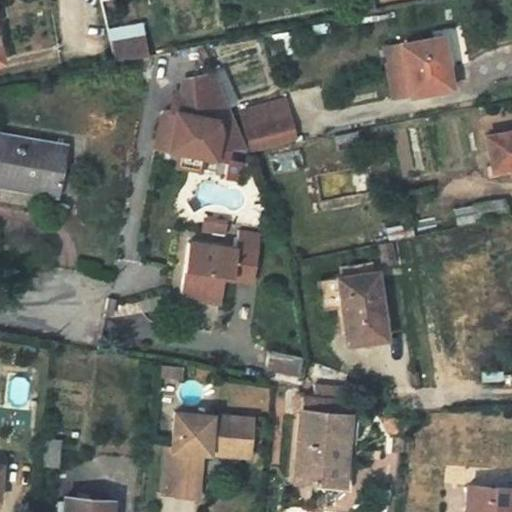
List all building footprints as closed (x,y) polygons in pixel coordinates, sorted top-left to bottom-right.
[(454,0),(392,0),(395,17),(456,7),(454,0)] [(112,61),(147,56),(141,22),(106,28),(112,61)] [(0,77),(10,76),(0,31),(0,77)] [(151,59),(118,64),(121,81),(145,78),(154,76),(151,59)] [(451,60),(396,68),(403,122),(458,113),(451,60)] [(163,74),(159,88),(174,85),(172,73),(163,74)] [(145,78),(148,90),(159,88),(163,74),(154,76),(145,78)] [(246,146),(225,92),(194,94),(189,109),(186,108),(182,110),(178,126),(168,131),(159,160),(180,166),(207,173),(229,180),(233,169),(242,147),(246,146)] [(293,124),(249,132),(257,171),(300,163),(293,124)] [(242,147),(233,169),(255,171),(246,146),(242,147)] [(0,148),(0,203),(55,216),(68,164),(0,148)] [(511,162),(491,166),(498,201),(511,198),(511,162)] [(207,173),(180,166),(176,182),(203,190),(207,173)] [(505,234),(456,243),(458,252),(506,243),(505,234)] [(229,247),(208,243),(207,252),(227,255),(229,247)] [(237,273),(189,265),(182,305),(199,308),(196,322),(219,326),(224,298),(252,303),(259,254),(241,251),(237,273)] [(375,270),(320,280),(320,284),(322,300),(323,305),(340,302),(379,296),(375,270)] [(322,300),(320,284),(298,287),(301,305),(322,300)] [(390,365),(379,296),(340,302),(350,370),(390,365)] [(266,372),(295,378),(299,360),(269,354),(266,372)] [(321,383),(319,397),(338,400),(340,386),(321,383)] [(280,404),(279,417),(307,419),(308,406),(280,404)] [(263,415),(261,430),(267,431),(306,433),(307,419),(279,417),(263,415)] [(176,427),(145,424),(142,460),(138,460),(133,506),(168,509),(172,465),(172,462),(180,456),(220,460),(223,431),(176,427)] [(317,434),(306,433),(267,431),(261,497),(310,502),(317,434)] [(29,457),(14,455),(13,479),(28,479),(29,457)] [(220,460),(180,456),(172,462),(172,465),(220,469),(220,460)]
